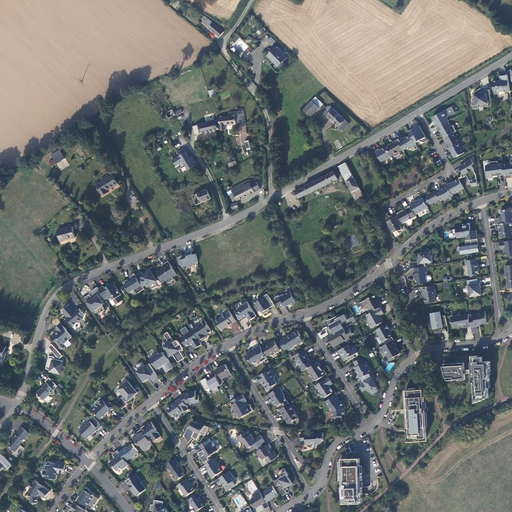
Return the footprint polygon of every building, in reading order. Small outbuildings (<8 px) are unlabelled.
[(201,25),(207,30),(211,25),(205,21),(201,25)] [(222,34),(211,25),(207,30),(218,39),(222,34)] [(272,45),(275,41),(270,37),(267,41),(272,45)] [(244,41),(239,44),(243,51),(248,48),(244,41)] [(271,62),(277,67),(284,59),(272,49),(264,58),(271,63),(271,62)] [(508,75),(500,76),(501,81),(499,81),(499,80),(497,81),(496,81),(495,81),(494,81),(493,81),(493,85),(495,86),(494,87),(495,93),(498,93),(499,98),(500,98),(501,97),(502,97),(503,97),(503,96),(504,96),(505,96),(505,95),(506,95),(506,92),(511,91),(508,75)] [(492,101),(490,90),(486,91),(487,93),(484,94),(483,92),(480,93),(480,92),(474,92),(475,95),(473,95),(474,101),(472,101),(473,109),(479,108),(479,105),(483,105),(483,107),(489,106),(488,102),(492,101)] [(322,107),(314,100),(312,103),(319,110),(322,107)] [(310,119),(319,110),(312,103),(303,112),(310,119)] [(324,114),(327,117),(333,111),(329,107),(324,114)] [(173,110),(165,112),(167,118),(175,115),(173,110)] [(446,110),(433,118),(436,124),(435,125),(437,128),(438,128),(449,122),(450,121),(448,118),(449,117),(446,110)] [(327,117),(343,132),(349,126),(333,111),(327,117)] [(219,127),(217,128),(218,131),(219,133),(224,132),(224,127),(243,124),(241,117),(240,112),(227,115),(228,119),(218,121),(219,127)] [(198,135),(218,131),(217,128),(216,122),(193,128),(193,126),(193,125),(192,124),(191,124),(189,124),(189,126),(189,127),(190,127),(191,127),(192,135),(198,134),(198,135)] [(457,131),(454,126),(451,127),(449,122),(438,128),(440,132),(441,131),(445,138),(454,133),(457,131)] [(428,140),(420,126),(415,128),(416,129),(413,130),(413,129),(409,132),(411,135),(416,143),(419,141),(425,142),(428,140)] [(359,135),(353,130),(349,133),(355,139),(359,135)] [(460,143),(454,133),(445,138),(444,139),(446,142),(447,142),(451,148),(460,143)] [(403,140),(402,138),(398,140),(403,149),(404,150),(409,147),(412,148),(417,145),(416,143),(411,135),(403,140)] [(387,148),(392,156),(395,154),(396,157),(401,154),(399,152),(403,149),(398,140),(394,142),(395,143),(387,148)] [(465,153),(462,147),(462,146),(460,143),(451,148),(449,149),(451,152),(452,152),(455,157),(456,157),(465,153)] [(376,152),(382,162),(392,156),(387,148),(386,147),(381,151),(380,151),(380,150),(379,149),(376,152)] [(50,154),(53,159),(49,161),(51,166),(57,163),(61,170),(68,166),(60,149),(50,154)] [(196,164),(191,156),(188,158),(187,158),(186,157),(187,156),(183,149),(177,152),(179,156),(172,160),(175,166),(179,164),(181,167),(184,165),(188,170),(196,164)] [(511,158),(511,160),(511,163),(509,164),(503,164),(504,175),(505,179),(511,177),(511,175),(511,174),(511,158)] [(472,160),(459,167),(463,172),(462,173),(462,175),(462,177),(463,178),(467,175),(470,180),(471,180),(472,186),(478,186),(476,175),(474,170),(475,169),(472,165),(474,164),(472,160)] [(498,161),(491,162),(491,165),(486,166),(487,171),(486,171),(487,178),(494,177),(494,176),(504,175),(503,164),(503,163),(498,164),(498,161)] [(346,162),(338,166),(346,182),(352,192),(360,187),(355,178),(354,178),(348,165),(346,162)] [(309,194),(319,189),(338,179),(334,171),(305,186),(295,191),(299,198),(309,193),(309,194)] [(116,185),(110,176),(94,187),(100,197),(105,193),(105,192),(116,185)] [(448,185),(453,195),(465,188),(460,180),(459,179),(452,183),(451,183),(448,185)] [(250,182),(239,188),(242,191),(247,189),(257,185),(256,183),(252,186),(250,182)] [(436,193),(440,199),(441,201),(445,199),(445,200),(449,198),(449,197),(453,195),(448,185),(447,184),(443,186),(444,188),(436,193)] [(260,191),(257,185),(247,189),(242,191),(245,198),(260,191)] [(352,192),(351,192),(356,200),(364,196),(360,187),(352,192)] [(242,191),(239,188),(232,191),(234,196),(242,191)] [(211,200),(208,191),(199,195),(203,204),(211,200)] [(237,202),(245,198),(242,191),(234,196),(237,201),(237,202)] [(436,193),(436,192),(430,195),(429,194),(426,196),(427,197),(423,199),(427,205),(430,204),(431,204),(440,199),(436,193)] [(423,199),(423,198),(414,203),(414,202),(410,205),(411,206),(416,215),(428,208),(427,205),(423,199)] [(404,210),(398,213),(403,223),(416,216),(416,215),(411,206),(406,208),(407,210),(404,211),(404,210)] [(500,218),(495,219),(496,225),(511,222),(511,207),(508,208),(508,210),(501,211),(501,217),(503,216),(503,218),(500,218)] [(398,213),(390,217),(391,219),(388,221),(389,223),(389,224),(391,230),(392,230),(394,233),(398,231),(400,231),(403,229),(400,226),(404,224),(403,223),(398,213)] [(511,236),(511,222),(496,225),(497,230),(501,229),(501,232),(500,233),(500,234),(500,235),(501,235),(501,236),(501,237),(502,237),(502,238),(511,236)] [(470,223),(464,224),(464,226),(458,227),(456,229),(453,230),(454,236),(458,235),(461,238),(467,237),(467,240),(478,239),(477,231),(470,231),(470,228),(471,228),(470,223)] [(71,228),(56,232),(59,242),(75,237),(71,228)] [(351,247),(358,246),(355,235),(349,236),(351,247)] [(467,240),(466,241),(466,246),(462,245),(462,247),(459,246),(457,251),(461,252),(462,255),(478,252),(478,248),(479,248),(478,239),(467,240)] [(511,240),(500,242),(501,250),(503,249),(504,252),(505,252),(506,252),(506,257),(511,256),(511,240)] [(410,263),(411,269),(414,268),(426,267),(426,263),(433,262),(432,256),(434,254),(428,249),(425,253),(420,253),(420,256),(417,256),(418,259),(419,259),(419,261),(410,263)] [(184,255),(177,258),(180,265),(183,264),(184,268),(188,266),(189,268),(195,266),(194,265),(199,263),(197,254),(193,255),(192,252),(187,254),(187,255),(184,256),(184,255)] [(477,259),(465,261),(466,266),(468,266),(469,276),(480,274),(479,268),(479,263),(478,263),(477,259)] [(161,269),(157,272),(163,282),(167,280),(169,283),(175,280),(173,277),(178,275),(169,261),(162,265),(165,270),(162,271),(161,269)] [(427,272),(427,267),(426,267),(414,268),(415,272),(414,272),(414,273),(415,278),(416,280),(417,280),(417,284),(427,283),(425,272),(427,272)] [(141,273),(136,275),(144,287),(147,285),(148,287),(149,286),(151,289),(159,286),(156,282),(157,281),(150,269),(147,272),(147,273),(144,275),(142,272),(141,272),(141,273)] [(136,275),(135,273),(130,276),(133,280),(130,282),(128,280),(124,283),(130,293),(135,290),(138,294),(145,289),(144,287),(136,275)] [(478,279),(467,281),(469,291),(470,291),(471,297),(482,295),(480,283),(478,284),(478,279)] [(104,286),(99,289),(106,299),(109,297),(111,299),(113,298),(117,305),(123,301),(119,296),(121,295),(113,283),(105,288),(104,286)] [(434,286),(422,287),(423,292),(422,292),(422,296),(425,296),(426,298),(425,298),(426,303),(436,302),(435,296),(436,295),(435,290),(434,290),(434,286)] [(103,301),(106,299),(99,289),(98,287),(91,291),(95,297),(93,299),(90,294),(85,298),(95,314),(99,311),(100,313),(106,310),(103,305),(105,304),(103,301)] [(280,296),(279,295),(275,298),(281,309),(285,306),(286,307),(292,303),(295,304),(297,298),(295,296),(294,296),(293,296),(291,291),(285,295),(283,294),(280,296)] [(275,305),(268,294),(259,299),(260,300),(254,304),(259,312),(261,310),(264,315),(270,311),(269,309),(269,308),(275,305)] [(371,310),(372,312),(381,307),(382,307),(380,303),(381,303),(378,298),(377,298),(375,295),(365,300),(368,305),(367,306),(369,309),(370,309),(371,310)] [(257,316),(248,302),(243,304),(243,306),(239,309),(240,312),(236,314),(240,320),(244,318),(244,315),(247,316),(250,321),(257,316)] [(70,305),(62,311),(67,317),(67,319),(73,326),(77,323),(79,323),(83,319),(81,317),(84,315),(80,309),(76,311),(75,311),(70,305)] [(368,322),(372,328),(384,322),(380,315),(384,313),(381,307),(372,312),(367,315),(369,320),(368,322)] [(236,321),(229,310),(226,312),(227,314),(216,321),(221,330),(236,321)] [(470,317),(471,326),(480,325),(488,323),(485,313),(485,311),(473,313),(474,316),(470,317)] [(440,312),(432,313),(435,333),(441,332),(441,330),(444,330),(443,327),(448,326),(446,315),(441,316),(440,312)] [(330,336),(344,328),(342,324),(349,320),(346,314),(341,317),(340,315),(334,318),(327,321),(329,325),(332,324),(333,325),(330,327),(327,329),(330,336)] [(460,314),(451,316),(453,329),(460,327),(460,326),(463,326),(463,328),(471,326),(470,317),(469,314),(461,316),(460,314)] [(212,331),(205,319),(202,321),(201,323),(199,325),(199,327),(193,330),(201,342),(207,338),(205,335),(207,334),(208,334),(212,331)] [(387,324),(376,330),(377,332),(383,342),(393,337),(389,330),(390,330),(387,324)] [(64,344),(73,337),(63,325),(58,330),(60,331),(57,334),(55,334),(52,336),(52,338),(55,341),(57,341),(56,342),(62,349),(64,349),(66,348),(66,346),(64,344)] [(185,336),(181,338),(187,347),(190,345),(191,344),(193,344),(196,349),(202,345),(201,342),(193,330),(189,332),(186,327),(181,330),(183,334),(185,335),(185,336)] [(346,331),(344,328),(330,336),(328,337),(334,347),(345,341),(344,339),(353,334),(350,329),(346,331)] [(288,337),(283,340),(280,342),(285,350),(288,348),(289,350),(294,347),(293,346),(298,344),(300,344),(302,342),(303,341),(301,337),(301,336),(298,331),(294,333),(294,334),(292,335),(291,334),(287,337),(288,337)] [(168,332),(165,335),(168,341),(163,344),(168,351),(169,351),(172,355),(173,354),(179,362),(185,358),(181,351),(184,349),(178,340),(175,342),(168,332)] [(395,340),(380,348),(382,352),(385,351),(391,361),(396,358),(395,357),(401,354),(398,349),(397,350),(395,347),(397,345),(395,340)] [(280,350),(275,341),(269,344),(266,346),(262,349),(267,357),(271,354),(271,355),(275,352),(277,353),(280,350)] [(63,356),(52,344),(49,347),(56,355),(54,357),(50,356),(47,369),(60,372),(63,361),(58,359),(59,358),(60,359),(63,356)] [(351,348),(349,345),(338,351),(341,355),(342,355),(343,356),(342,357),(344,361),(348,359),(349,361),(356,357),(354,355),(359,352),(355,346),(351,348)] [(262,349),(261,346),(257,349),(256,348),(250,352),(251,353),(246,356),(248,359),(250,360),(252,364),(254,364),(259,361),(260,361),(263,360),(264,361),(268,358),(267,357),(262,349)] [(158,350),(153,353),(155,356),(151,358),(157,368),(161,366),(163,366),(164,365),(168,372),(174,367),(164,352),(160,354),(158,350)] [(308,355),(305,350),(295,355),(297,359),(297,361),(298,363),(300,363),(301,366),(301,368),(303,372),(307,369),(313,365),(310,360),(308,358),(307,359),(305,356),(308,355)] [(490,381),(489,369),(491,369),(490,362),(483,362),(483,357),(479,357),(479,356),(473,356),(473,363),(472,363),(472,370),(472,373),(473,382),(475,382),(476,400),(485,400),(485,398),(489,398),(488,382),(490,381)] [(362,358),(354,362),(357,367),(356,367),(358,370),(357,371),(359,375),(358,376),(360,379),(361,379),(370,374),(372,372),(366,362),(365,363),(362,358)] [(317,381),(327,374),(324,370),(324,371),(320,366),(321,365),(319,361),(313,365),(307,369),(310,373),(311,372),(317,381)] [(144,383),(150,379),(154,384),(160,379),(149,364),(145,367),(142,362),(137,365),(140,370),(138,372),(141,377),(144,383)] [(465,363),(453,364),(454,366),(444,367),(447,378),(449,378),(450,378),(450,380),(462,380),(462,379),(466,378),(465,373),(465,370),(465,363)] [(232,374),(226,364),(222,367),(221,366),(217,369),(220,374),(216,376),(221,385),(225,383),(223,379),(232,374)] [(275,377),(271,369),(257,377),(261,384),(264,382),(265,385),(265,387),(267,390),(268,390),(271,388),(272,387),(273,386),(277,384),(275,379),(275,377)] [(371,376),(370,374),(361,379),(364,385),(361,387),(363,391),(367,389),(368,391),(369,391),(369,392),(370,392),(370,391),(378,387),(375,383),(376,380),(373,375),(371,376)] [(221,385),(216,376),(212,378),(213,379),(208,382),(206,378),(201,381),(206,390),(211,387),(214,393),(219,390),(218,387),(221,385)] [(333,384),(329,377),(315,386),(317,389),(319,389),(321,392),(321,393),(320,393),(320,395),(322,398),(324,398),(325,397),(325,398),(335,391),(332,388),(330,388),(329,386),(333,384)] [(56,385),(50,378),(46,381),(48,383),(38,393),(38,397),(42,397),(45,400),(55,389),(53,387),(56,385)] [(123,397),(117,402),(123,409),(128,404),(126,402),(129,400),(133,397),(133,396),(134,395),(134,396),(138,393),(128,381),(124,385),(123,384),(118,388),(125,396),(123,398),(123,397)] [(285,395),(280,387),(270,394),(273,400),(272,400),(272,402),(274,404),(275,405),(276,404),(278,407),(283,404),(285,407),(290,404),(285,396),(285,395)] [(415,390),(407,391),(409,409),(415,409),(415,413),(409,414),(410,435),(419,435),(420,438),(427,438),(425,412),(424,412),(424,411),(424,408),(425,408),(424,390),(418,390),(417,388),(415,388),(415,390)] [(184,394),(181,396),(182,398),(186,405),(189,402),(191,405),(193,404),(200,403),(199,395),(197,395),(196,390),(191,391),(185,395),(184,394)] [(234,409),(238,416),(242,418),(254,411),(250,404),(247,406),(245,402),(247,401),(243,394),(231,402),(234,407),(234,409)] [(337,395),(326,402),(333,411),(333,417),(336,416),(336,421),(343,421),(342,416),(345,416),(345,410),(343,410),(343,409),(344,408),(346,407),(342,401),(341,401),(340,401),(337,395)] [(173,404),(167,408),(173,417),(178,414),(180,417),(184,414),(184,413),(189,409),(182,398),(176,402),(177,403),(174,405),(173,404)] [(100,405),(93,410),(101,419),(110,411),(110,412),(116,407),(111,401),(108,404),(106,402),(104,400),(104,401),(102,399),(98,403),(100,405)] [(285,407),(278,411),(281,416),(283,415),(283,414),(285,418),(286,417),(287,419),(288,420),(287,423),(294,424),(294,421),(299,417),(298,416),(299,412),(296,412),(292,407),(294,406),(291,402),(290,404),(285,407)] [(103,426),(92,415),(89,417),(92,420),(91,421),(89,419),(79,429),(87,438),(91,435),(92,436),(103,426)] [(157,429),(152,422),(147,425),(148,426),(146,427),(145,425),(141,428),(142,429),(150,440),(153,438),(154,440),(157,440),(161,437),(159,434),(160,434),(156,429),(157,429)] [(201,434),(205,436),(209,428),(199,422),(198,424),(193,422),(190,428),(189,427),(185,436),(189,443),(194,437),(198,439),(201,434)] [(30,434),(22,427),(17,433),(18,433),(13,440),(12,439),(8,444),(12,447),(11,448),(16,451),(21,445),(20,445),(20,444),(25,439),(26,439),(30,434)] [(148,446),(152,443),(150,440),(142,429),(138,432),(140,435),(138,436),(137,434),(133,437),(139,445),(140,445),(143,448),(147,445),(148,446)] [(243,430),(238,434),(244,443),(247,444),(250,448),(253,446),(255,449),(265,441),(261,435),(255,439),(249,430),(245,433),(243,430)] [(324,440),(324,433),(301,434),(301,441),(306,441),(306,445),(313,444),(313,443),(316,443),(316,444),(321,444),(324,440)] [(207,445),(205,442),(195,449),(199,454),(203,451),(205,453),(204,457),(208,458),(211,456),(211,455),(218,451),(215,446),(216,445),(213,442),(207,445)] [(127,447),(120,452),(126,461),(139,452),(133,444),(128,448),(127,447)] [(272,448),(269,444),(257,452),(259,456),(261,455),(264,460),(266,459),(268,463),(278,456),(273,450),(271,452),(269,449),(272,448)] [(114,460),(110,463),(114,468),(115,467),(118,471),(121,468),(123,470),(129,465),(126,461),(120,452),(118,451),(113,454),(115,457),(115,458),(114,460)] [(12,465),(1,453),(0,453),(0,470),(3,468),(2,467),(3,466),(7,470),(12,465)] [(182,468),(176,458),(170,462),(166,470),(167,470),(168,467),(172,473),(173,473),(178,480),(185,475),(181,468),(182,468)] [(213,478),(223,471),(219,466),(219,465),(215,458),(206,465),(208,469),(207,469),(211,474),(210,474),(213,478)] [(342,463),(343,482),(345,482),(345,488),(343,488),(343,495),(346,495),(346,502),(350,502),(353,502),(354,504),(354,502),(361,502),(361,504),(362,504),(361,495),(363,495),(363,494),(361,494),(361,490),(361,487),(363,487),(363,484),(363,480),(361,480),(361,477),(363,477),(363,473),(361,473),(361,469),(360,466),(363,466),(360,466),(360,459),(355,459),(342,459),(342,463)] [(56,463),(49,462),(48,467),(47,467),(47,466),(46,471),(44,471),(43,477),(50,478),(50,479),(51,479),(56,480),(57,479),(58,475),(57,475),(57,471),(59,471),(63,472),(65,471),(66,464),(56,462),(56,463)] [(281,478),(275,482),(284,496),(288,494),(286,491),(289,490),(288,488),(293,484),(288,476),(289,476),(285,469),(278,473),(281,478)] [(230,471),(216,481),(219,484),(222,482),(225,487),(227,486),(230,490),(236,485),(234,481),(236,480),(230,471)] [(137,496),(139,496),(147,489),(142,483),(142,481),(136,473),(127,481),(134,490),(133,491),(137,496)] [(189,483),(186,479),(177,486),(180,490),(181,488),(187,496),(195,490),(192,486),(193,485),(190,482),(189,483)] [(50,492),(36,480),(31,486),(31,488),(30,489),(27,493),(30,496),(31,503),(33,504),(37,504),(39,502),(38,497),(40,495),(40,494),(45,498),(50,492)] [(273,486),(265,491),(266,493),(262,495),(267,503),(274,498),(274,497),(278,495),(273,486)] [(79,496),(75,503),(86,510),(88,506),(92,509),(95,504),(96,504),(99,499),(94,496),(95,495),(93,495),(94,494),(90,491),(90,490),(86,487),(81,497),(79,496)] [(263,510),(269,507),(267,503),(262,495),(260,491),(253,495),(255,498),(250,500),(255,509),(258,507),(259,506),(260,506),(263,510)] [(198,498),(196,495),(190,499),(192,502),(191,503),(197,511),(204,506),(201,501),(202,501),(199,497),(198,498)] [(164,502),(155,500),(154,505),(152,505),(151,511),(155,511),(164,511),(165,511),(166,508),(163,508),(164,502)] [(75,503),(74,503),(68,511),(86,511),(87,511),(86,510),(75,503)]
